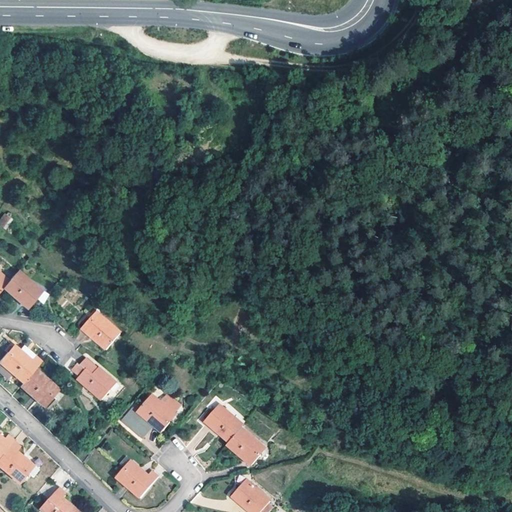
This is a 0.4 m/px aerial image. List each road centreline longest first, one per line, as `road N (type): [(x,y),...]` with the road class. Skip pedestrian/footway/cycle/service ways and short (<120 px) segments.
road 1 (secondary): [(0,10),(183,13),(333,34),(364,18),(375,0)]
road 2 (residential): [(0,393),(126,511)]
